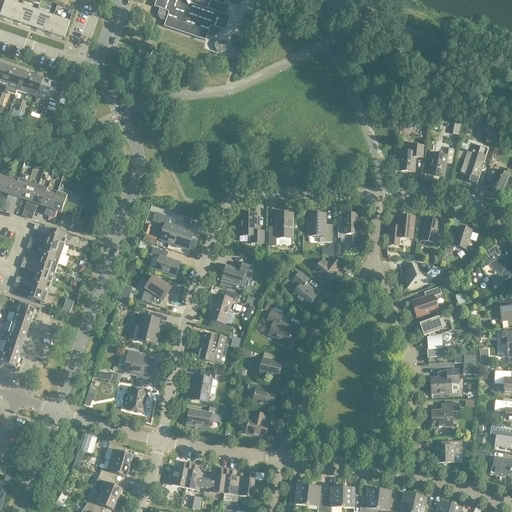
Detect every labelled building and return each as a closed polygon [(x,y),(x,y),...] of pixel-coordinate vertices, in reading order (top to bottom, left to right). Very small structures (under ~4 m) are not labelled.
[(22,5),(7,0),(5,0),(0,17),(16,22),(22,5)] [(156,0),(154,7),(161,9),(159,15),(160,18),(166,20),(164,27),(205,41),(208,34),(213,36),(216,35),(218,29),(225,31),(230,17),(225,15),(228,7),(224,5),(225,0),(156,0)] [(37,10),(22,5),(16,22),(32,27),(37,10)] [(53,16),(37,10),(32,27),(48,33),(53,16)] [(70,21),(53,16),(48,33),(64,38),(70,21)] [(217,50),(216,51),(216,52),(220,53),(225,51),(227,47),(226,46),(225,46),(224,44),(219,42),(217,43),(216,48),(217,50)] [(152,50),(140,46),(140,47),(138,52),(138,53),(150,57),(152,50)] [(12,69),(2,66),(0,72),(0,85),(6,87),(12,69)] [(23,73),(12,69),(6,87),(5,92),(15,95),(16,91),(23,73)] [(33,76),(23,73),(16,91),(27,94),(33,76)] [(43,80),(33,76),(27,94),(37,98),(43,80)] [(53,83),(43,80),(37,98),(47,101),(53,83)] [(64,87),(53,83),(47,101),(46,106),(56,110),(64,87)] [(400,152),(398,171),(414,173),(415,158),(422,159),(423,146),(410,145),(410,152),(400,152)] [(484,165),(483,165),(488,149),(480,146),(478,154),(474,153),(474,152),(472,151),(471,152),(467,151),(460,174),(470,177),(468,182),(470,183),(470,182),(475,184),(476,185),(481,171),(482,171),(483,171),(484,171),(484,170),(485,170),(485,169),(485,168),(485,167),(485,166),(484,166),(484,165)] [(431,161),(429,175),(443,178),(445,164),(451,166),(454,150),(448,149),(447,157),(429,153),(428,161),(431,161)] [(490,167),(486,181),(492,183),(488,189),(500,195),(511,171),(507,169),(505,175),(490,167)] [(9,176),(0,173),(0,191),(3,193),(9,176)] [(18,179),(9,176),(3,193),(13,196),(18,179)] [(18,179),(13,196),(12,198),(10,203),(15,205),(17,198),(22,200),(28,183),(18,179)] [(38,186),(28,183),(22,200),(27,201),(25,208),(30,210),(31,205),(32,203),(38,186)] [(47,189),(38,186),(32,203),(42,206),(47,189)] [(57,193),(47,189),(42,206),(51,210),(57,193)] [(67,196),(57,193),(51,210),(51,212),(49,217),(53,218),(56,211),(61,213),(61,212),(65,202),(67,196)] [(67,203),(65,202),(61,212),(64,213),(60,226),(70,229),(78,206),(67,203)] [(169,219),(155,214),(153,222),(164,226),(160,240),(176,245),(175,247),(182,249),(182,248),(187,249),(192,233),(181,229),(180,230),(175,229),(176,228),(167,225),(169,219)] [(256,214),(240,214),(240,223),(237,223),(237,237),(250,237),(250,244),(263,244),(263,232),(256,232),(256,214)] [(276,247),(276,246),(291,246),(291,239),(292,239),(292,216),(284,216),(284,214),(275,214),(275,228),(269,228),(269,247),(276,247)] [(309,215),(309,237),(319,237),(319,243),(332,243),(332,226),(325,226),(325,215),(309,215)] [(338,222),(337,238),(344,238),(344,235),(353,235),(352,249),(361,249),(361,234),(357,234),(357,215),(344,215),(344,222),(338,222)] [(391,227),(389,245),(398,246),(399,238),(412,240),(414,218),(398,216),(397,227),(391,227)] [(425,219),(421,241),(431,243),(430,247),(440,249),(442,237),(436,236),(439,222),(425,219)] [(449,233),(443,253),(451,256),(454,247),(466,250),(469,240),(476,242),(478,235),(471,232),(472,231),(458,227),(455,235),(449,233)] [(49,235),(47,240),(64,245),(68,235),(51,230),(44,228),(42,233),(49,235)] [(64,245),(47,240),(44,249),(61,255),(64,245)] [(137,248),(135,255),(141,257),(144,250),(137,248)] [(168,253),(153,248),(151,254),(159,257),(155,270),(175,277),(180,263),(166,258),(168,253)] [(61,255),(44,249),(41,259),(58,265),(61,255)] [(488,258),(481,262),(485,268),(488,266),(493,275),(490,277),(494,284),(498,282),(499,284),(511,276),(511,263),(507,254),(497,260),(494,255),(491,256),(488,251),(485,253),(488,258)] [(58,265),(41,259),(37,269),(54,274),(58,265)] [(341,267),(331,259),(327,264),(323,261),(313,273),(327,284),(341,267)] [(411,263),(406,270),(404,282),(406,290),(414,291),(426,286),(431,281),(428,273),(433,267),(422,264),(420,266),(419,265),(411,263)] [(225,266),(220,284),(221,282),(243,289),(246,279),(250,280),(254,268),(242,264),(239,271),(225,266)] [(54,274),(37,269),(34,278),(51,284),(54,274)] [(299,272),(291,282),(298,288),(291,296),(292,296),(307,308),(305,310),(305,311),(318,295),(317,295),(317,296),(304,286),(309,280),(299,272)] [(154,295),(151,305),(164,309),(168,298),(166,297),(167,295),(171,288),(152,277),(144,289),(154,295)] [(51,284),(34,278),(31,288),(48,294),(51,284)] [(48,294),(31,288),(28,298),(44,304),(48,294)] [(439,288),(424,293),(425,297),(410,302),(416,319),(439,311),(434,296),(441,294),(439,288)] [(216,296),(213,306),(214,306),(212,310),(211,309),(208,320),(225,325),(232,301),(237,303),(240,296),(226,292),(224,298),(216,296)] [(122,293),(120,301),(128,303),(130,295),(122,293)] [(250,306),(244,318),(251,321),(255,313),(259,300),(248,296),(246,304),(250,306)] [(264,302),(261,308),(267,311),(270,305),(264,302)] [(511,302),(499,304),(502,321),(509,320),(509,326),(511,325),(511,302)] [(18,304),(15,314),(32,319),(35,310),(18,304)] [(282,316),(271,311),(266,322),(272,326),(268,335),(269,334),(276,338),(274,341),(287,347),(287,346),(288,347),(292,339),(291,338),(295,330),(279,323),(282,316)] [(153,314),(148,313),(147,318),(141,316),(139,326),(143,327),(140,341),(145,342),(145,343),(147,344),(148,343),(156,345),(158,335),(156,335),(159,321),(152,319),(153,314)] [(32,319),(15,314),(11,323),(28,329),(32,319)] [(429,338),(432,339),(428,348),(428,350),(426,350),(427,359),(444,357),(443,349),(442,349),(441,341),(443,341),(446,342),(449,341),(451,338),(450,335),(454,333),(448,314),(419,324),(423,337),(428,335),(429,338)] [(28,329),(11,323),(8,333),(25,339),(28,329)] [(511,332),(502,332),(502,344),(507,344),(507,358),(511,358),(511,332)] [(25,339),(8,333),(5,343),(22,348),(25,339)] [(205,334),(204,340),(201,340),(202,340),(197,359),(196,359),(215,364),(216,363),(212,363),(212,362),(216,363),(219,362),(220,360),(226,338),(213,335),(213,336),(205,334)] [(243,342),(236,341),(234,349),(241,350),(243,342)] [(22,348),(5,343),(1,352),(18,358),(22,348)] [(243,349),(241,356),(250,357),(251,351),(243,349)] [(139,353),(128,351),(124,372),(137,375),(136,379),(148,382),(152,361),(138,358),(139,353)] [(18,358),(1,352),(0,356),(0,362),(15,368),(18,358)] [(454,364),(463,364),(477,365),(477,356),(454,355),(454,364)] [(282,364),(262,359),(259,375),(278,380),(282,364)] [(477,365),(463,364),(463,375),(478,376),(477,365)] [(458,370),(439,372),(439,373),(440,374),(437,376),(436,375),(432,379),(430,379),(430,381),(429,383),(430,385),(431,398),(432,398),(431,394),(451,393),(450,384),(459,383),(458,370)] [(192,390),(191,390),(192,390),(190,400),(208,403),(212,380),(214,380),(215,373),(201,371),(200,377),(195,376),(192,390)] [(510,373),(495,372),(494,384),(504,385),(503,394),(511,394),(511,379),(510,379),(510,373)] [(256,385),(248,384),(247,389),(255,391),(252,404),(271,409),(275,393),(256,388),(256,385)] [(128,388),(127,395),(124,395),(121,406),(123,409),(127,410),(127,411),(142,414),(144,400),(145,400),(147,392),(128,388)] [(504,423),(505,421),(511,421),(511,403),(495,401),(494,412),(501,413),(500,422),(504,423)] [(431,412),(432,428),(452,427),(452,412),(459,412),(459,404),(441,404),(441,411),(431,412)] [(189,410),(186,425),(208,429),(209,422),(220,424),(221,413),(220,416),(189,410)] [(268,424),(262,423),(263,416),(246,412),(245,419),(248,420),(245,434),(265,439),(268,424)] [(489,436),(495,437),(494,447),(510,449),(510,445),(511,444),(511,430),(491,427),(489,436)] [(85,434),(80,451),(87,453),(87,452),(92,454),(97,438),(97,437),(92,436),(92,437),(85,434)] [(475,440),(474,447),(481,448),(482,441),(475,440)] [(462,442),(448,442),(447,442),(441,448),(434,448),(435,464),(441,464),(445,466),(448,464),(455,463),(454,454),(462,454),(462,442)] [(113,451),(110,461),(130,467),(133,457),(124,454),(126,449),(109,444),(107,449),(113,451)] [(490,453),(475,451),(473,458),(489,461),(490,453)] [(511,461),(493,458),(491,468),(495,468),(494,474),(510,476),(510,479),(511,471),(511,470),(511,461)] [(130,467),(110,461),(106,472),(101,470),(99,475),(116,481),(117,475),(126,478),(130,467)] [(181,470),(174,468),(170,486),(184,489),(189,464),(188,464),(184,463),(183,463),(181,470)] [(190,464),(189,464),(184,489),(199,492),(202,474),(195,472),(196,465),(195,465),(195,466),(190,465),(190,464)] [(209,493),(223,495),(227,470),(226,469),(226,470),(221,470),(221,469),(220,469),(219,476),(211,475),(209,493)] [(228,470),(227,470),(223,495),(238,497),(240,479),(233,478),(234,470),(232,470),(232,471),(227,470),(228,470)] [(247,480),(240,479),(238,497),(252,498),(255,480),(256,473),(254,473),(254,474),(250,473),(248,472),(247,480)] [(256,473),(255,480),(263,481),(263,474),(256,473)] [(116,481),(99,475),(97,480),(102,482),(98,492),(117,501),(122,490),(113,487),(116,481)] [(295,505),(306,507),(308,487),(297,485),(296,495),(290,494),(289,508),(295,509),(295,505)] [(320,488),(308,487),(306,507),(318,508),(317,511),(323,511),(325,498),(319,497),(320,488)] [(331,498),(325,498),(323,511),(330,511),(331,509),(342,509),(342,489),(331,489),(331,498)] [(354,489),(342,489),(342,509),(353,509),(353,511),(359,511),(360,498),(354,498),(354,489)] [(366,499),(360,498),(359,511),(376,511),(379,491),(367,490),(366,499)] [(391,492),(379,491),(376,511),(394,511),(396,502),(390,501),(391,492)] [(117,501),(98,492),(94,502),(89,500),(86,505),(100,511),(101,511),(104,507),(113,511),(117,501)] [(402,503),(396,502),(394,511),(411,511),(415,497),(404,494),(402,503)] [(195,497),(192,510),(200,511),(202,498),(195,497)] [(427,499),(415,497),(411,511),(430,511),(431,509),(425,508),(427,499)] [(437,511),(431,509),(430,511),(448,511),(451,506),(439,502),(437,511)]
